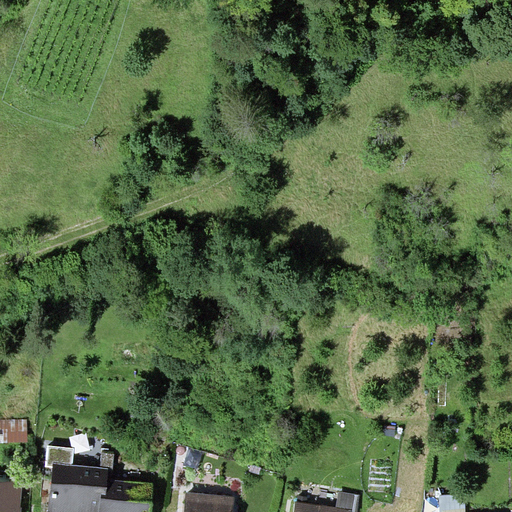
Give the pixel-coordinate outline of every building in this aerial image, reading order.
[(119,347),(119,363),(135,363),(136,348),(119,347)] [(22,426),(0,426),(0,436),(23,437),(22,426)] [(40,476),(50,478),(46,511),(98,511),(103,469),(103,468),(105,452),(99,451),(97,468),(68,465),(69,454),(44,451),(41,474),(50,475),(50,476),(40,475),(40,476)] [(113,452),(105,452),(103,468),(103,469),(98,511),(145,511),(149,484),(103,479),(104,469),(111,470),(113,452)] [(0,511),(12,511),(16,481),(0,479),(0,511)] [(345,511),(302,505),(305,486),(293,484),(290,503),(293,503),(291,511),(345,511)] [(185,495),(182,511),(229,511),(231,499),(185,495)] [(462,511),(462,495),(437,496),(437,511),(462,511)]
